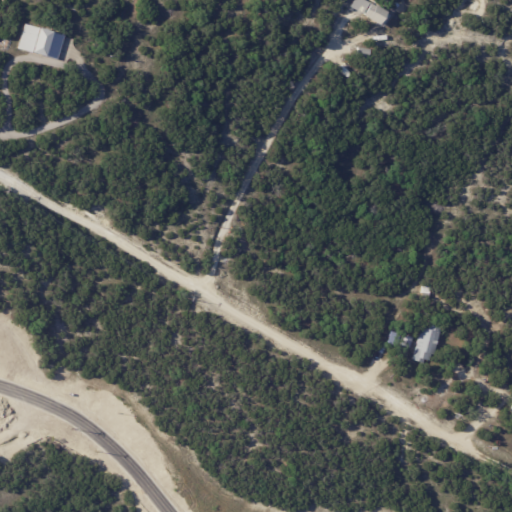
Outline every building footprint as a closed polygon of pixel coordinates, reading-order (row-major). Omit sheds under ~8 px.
[(356,11),(350,7),(353,0),(363,0),(369,3),(363,15),(356,11)] [(383,27),(379,25),(378,26),(367,19),(367,18),(363,15),(370,4),(375,7),(375,6),(384,11),(387,7),(393,11),(383,27)] [(63,37),(56,61),(44,57),(43,59),(29,54),(16,50),(24,24),(63,37)] [(359,48),(370,50),(368,57),(356,54),(358,47),(359,48)] [(421,286),(422,283),(431,285),(429,298),(421,296),(423,286),(421,286)] [(428,362),(419,359),(418,363),(412,361),(421,329),(439,334),(431,363),(428,362)] [(410,338),(389,330),(385,342),(406,349),(410,338)]
